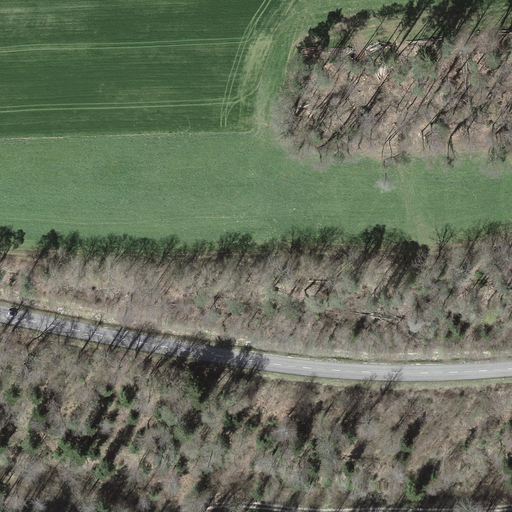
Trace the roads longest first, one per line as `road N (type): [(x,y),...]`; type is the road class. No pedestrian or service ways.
road 1 (tertiary): [(511,369),(286,365),(0,314)]
road 2 (track): [(511,240),(363,254),(0,255)]
road 3 (track): [(511,503),(341,511)]
